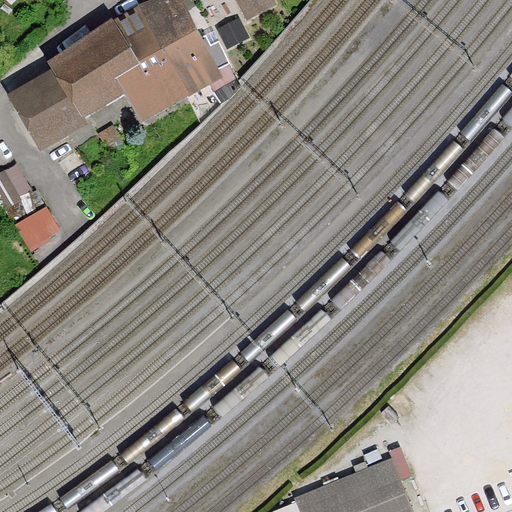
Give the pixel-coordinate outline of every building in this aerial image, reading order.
[(200,38),(181,0),(164,0),(141,9),(166,57),(200,38)] [(237,0),(247,18),(274,4),(272,0),(237,0)] [(84,119),(82,114),(123,90),(140,120),(186,95),(166,57),(141,9),(114,24),(50,67),(56,76),(14,101),(39,144),(84,119)] [(246,39),(239,26),(223,34),(229,47),(246,39)] [(206,49),(200,38),(166,57),(186,95),(214,79),(219,87),(214,91),(222,104),(230,98),(237,91),(237,90),(240,87),(219,42),(206,49)] [(4,173),(0,175),(0,198),(6,210),(14,224),(42,209),(34,194),(20,202),(4,173)] [(412,511),(393,464),(369,474),(365,463),(354,468),(358,478),(297,503),(300,511),(412,511)]
